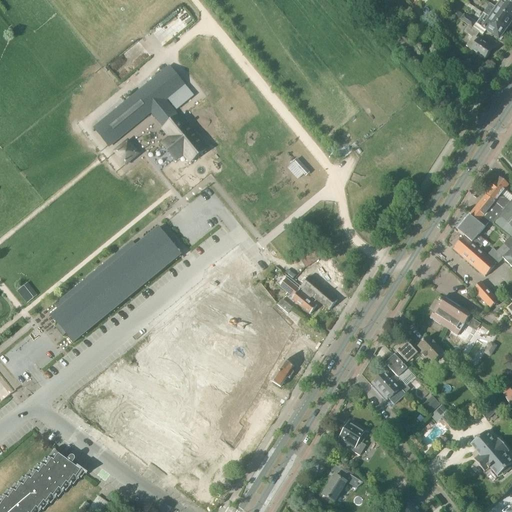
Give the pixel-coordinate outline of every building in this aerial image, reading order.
[(511,3),(506,0),(502,0),(496,9),(511,19),(511,3)] [(511,19),(496,9),(489,18),(506,30),(508,26),(510,28),(511,24),(511,19)] [(464,14),(460,20),(468,26),(468,25),(472,28),(476,23),(501,41),(505,34),(503,33),(506,30),(489,18),(483,14),(476,23),(475,22),(464,14)] [(428,28),(432,30),(437,23),(434,21),(428,28)] [(468,26),(464,32),(469,36),(467,39),(470,41),(466,47),(484,59),(492,49),(476,38),(479,33),(472,28),(468,25),(468,26)] [(169,66),(93,128),(108,148),(151,113),(164,129),(170,138),(163,144),(175,160),(183,153),(190,162),(206,149),(179,116),(179,117),(166,101),(166,100),(175,111),(194,96),(185,85),(169,66)] [(128,141),(115,152),(125,165),(138,154),(128,141)] [(292,151),(288,154),(300,169),(305,165),(292,151)] [(499,178),(484,197),(493,204),(505,190),(508,186),(499,178)] [(493,204),(484,216),(490,221),(505,234),(506,234),(511,238),(511,248),(510,251),(503,258),(511,266),(511,196),(505,190),(493,204)] [(484,197),(469,215),(469,216),(478,223),(484,216),(493,204),(484,197)] [(465,222),(464,224),(478,236),(485,228),(484,228),(490,221),(484,216),(478,223),(469,216),(467,219),(466,218),(464,221),(465,222)] [(460,227),(457,231),(464,236),(479,250),(480,249),(480,248),(482,246),(481,245),(484,241),(478,236),(464,224),(463,223),(460,227)] [(58,309),(51,316),(58,325),(55,327),(63,336),(66,334),(73,343),(181,255),(159,227),(136,246),(58,309)] [(464,236),(453,249),(464,259),(485,278),(497,265),(487,255),(480,249),(479,250),(464,236)] [(504,244),(497,252),(503,258),(510,251),(504,244)] [(313,246),(297,257),(305,268),(321,256),(313,246)] [(494,249),(487,255),(497,265),(503,258),(497,252),(494,249)] [(310,276),(300,287),(316,301),(316,300),(328,310),(338,300),(310,276)] [(300,287),(288,277),(279,286),(293,298),(292,300),(309,314),(316,306),(313,303),(316,301),(300,287)] [(108,413),(110,415),(118,425),(120,428),(124,424),(165,474),(180,462),(177,459),(181,455),(185,459),(219,430),(233,439),(243,422),(239,420),(276,360),(276,359),(277,358),(277,357),(278,355),(278,354),(278,352),(278,351),(278,349),(277,348),(277,347),(276,345),(275,344),(274,343),(273,342),(292,327),(274,305),(255,320),(221,279),(194,302),(191,298),(176,311),(203,343),(199,347),(196,343),(159,374),(162,378),(158,381),(131,349),(115,362),(119,365),(93,387),(111,410),(108,413)] [(489,309),(498,301),(481,282),(472,290),(473,291),(489,309)] [(430,318),(439,324),(457,336),(471,315),(443,297),(441,301),(440,300),(439,302),(440,302),(430,318)] [(281,301),(278,305),(288,313),(292,309),(281,301)] [(417,344),(412,348),(411,349),(417,354),(420,358),(424,362),(429,368),(426,370),(431,376),(434,372),(430,367),(444,354),(428,337),(419,346),(417,344)] [(411,349),(412,348),(404,340),(394,350),(400,356),(399,358),(404,363),(405,362),(407,364),(417,354),(411,349)] [(404,363),(399,358),(397,359),(395,356),(385,365),(398,378),(398,377),(400,379),(397,382),(402,387),(407,392),(410,389),(404,383),(412,375),(403,364),(404,363)] [(384,374),(373,383),(395,406),(407,395),(401,388),(402,387),(397,382),(397,383),(392,378),(390,380),(384,374)] [(433,397),(423,407),(429,414),(439,404),(433,397)] [(492,404),(481,414),(486,420),(498,410),(492,404)] [(339,439),(339,440),(336,445),(346,451),(350,446),(354,448),(352,451),(359,456),(366,446),(362,444),(369,432),(356,424),(355,426),(349,422),(339,439)] [(486,432),(470,445),(479,456),(474,460),(484,472),(488,469),(489,470),(490,469),(497,477),(501,474),(503,475),(510,469),(509,467),(511,464),(511,463),(505,455),(509,451),(498,439),(495,443),(486,432)] [(415,436),(410,440),(420,450),(424,446),(415,436)] [(70,464),(72,462),(72,461),(73,460),(72,459),(72,458),(71,457),(70,457),(69,457),(68,457),(67,458),(66,460),(52,450),(52,451),(51,451),(46,458),(44,457),(38,465),(36,463),(30,471),(29,470),(23,478),(21,476),(15,484),(13,482),(7,490),(6,489),(0,496),(0,511),(41,511),(46,506),(48,508),(54,500),(56,501),(61,493),(63,495),(69,487),(71,488),(77,480),(79,482),(84,475),(85,475),(85,474),(79,470),(70,464)] [(335,475),(322,496),(334,503),(347,483),(356,489),(362,484),(343,471),(339,478),(335,475)] [(98,486),(94,491),(99,494),(103,490),(98,486)] [(415,511),(408,503),(396,511),(415,511)]
